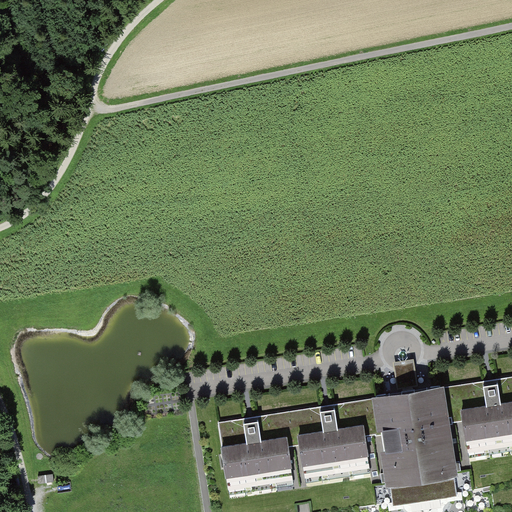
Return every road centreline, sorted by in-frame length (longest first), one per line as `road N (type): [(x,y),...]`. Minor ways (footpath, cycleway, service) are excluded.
road 1 (track): [(511,26),(92,108)]
road 2 (track): [(161,0),(110,51),(92,108),(53,181),(0,226)]
